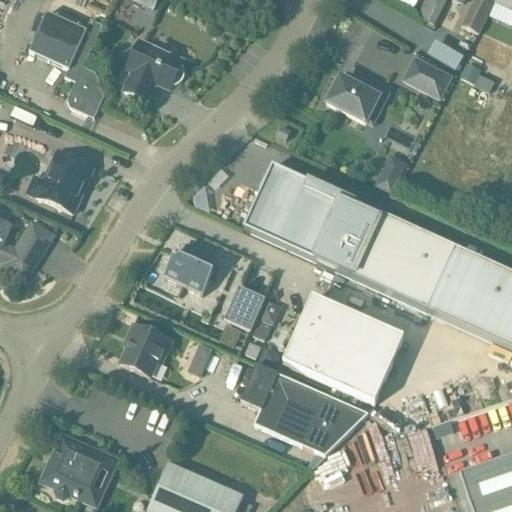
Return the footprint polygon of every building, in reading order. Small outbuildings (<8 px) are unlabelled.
[(0,0),(0,14),(9,0),(0,0)] [(427,0),(417,20),(434,28),(448,0),(427,0)] [(490,15),(497,0),(477,0),(478,1),(476,0),(475,0),(462,28),(479,37),(490,14),(490,15)] [(511,0),(497,0),(495,6),(511,14),(511,0)] [(85,36),(46,18),(28,58),(67,75),(64,82),(75,87),(66,106),(69,113),(93,124),(103,101),(95,78),(83,72),(102,30),(90,25),(85,36)] [(479,38),(474,50),(488,57),(494,45),(479,38)] [(430,58),(458,72),(464,59),(437,45),(430,58)] [(182,66),(138,46),(126,74),(132,77),(123,96),(146,106),(155,87),(170,94),(172,88),(174,89),(178,87),(181,84),(183,80),(183,76),(182,72),(180,71),(182,66)] [(451,82),(415,63),(404,85),(440,103),(451,82)] [(466,71),(460,82),(473,88),(478,77),(466,71)] [(388,99),(348,78),(340,93),(335,91),(326,108),(365,128),(374,112),(379,115),(388,99)] [(511,135),(475,118),(458,155),(511,180),(511,135)] [(291,135),(281,131),(276,141),(286,146),(291,135)] [(376,188),(391,196),(407,166),(392,158),(376,188)] [(92,175),(56,159),(45,184),(34,179),(25,198),(72,219),(92,175)] [(511,279),(363,212),(272,170),(243,233),(511,355),(511,279)] [(0,262),(7,266),(3,272),(25,286),(53,241),(32,227),(15,254),(3,249),(10,232),(0,227),(0,262)] [(213,277),(212,277),(218,263),(187,248),(181,262),(174,260),(164,283),(203,300),(213,277)] [(224,325),(250,337),(265,304),(239,292),(224,325)] [(403,344),(312,303),(283,369),(374,409),(403,344)] [(171,346),(133,329),(123,351),(127,353),(120,369),(150,382),(157,366),(161,368),(171,346)] [(201,346),(188,371),(202,378),(215,353),(201,346)] [(368,420),(256,370),(240,407),(260,416),(254,430),(325,462),(368,420)] [(97,511),(118,467),(61,441),(41,486),(55,493),(53,496),(56,503),(62,505),(69,503),(70,500),(97,511)] [(511,511),(511,461),(459,479),(470,511),(511,511)] [(237,511),(242,502),(167,469),(148,511),(237,511)]
